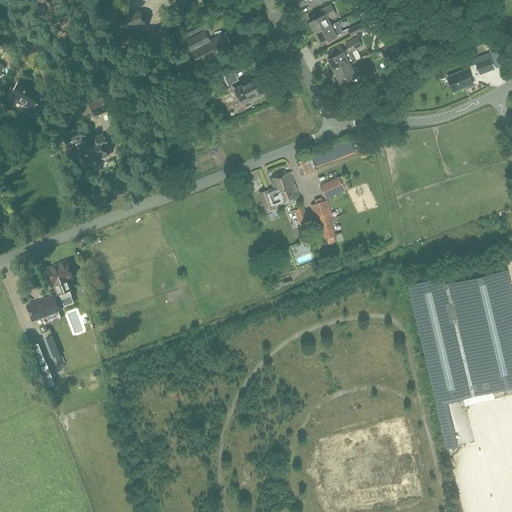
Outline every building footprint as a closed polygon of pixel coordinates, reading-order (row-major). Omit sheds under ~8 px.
[(332,24),(329,18),(336,15),(331,4),(318,11),(321,16),(309,22),(315,33),(332,24)] [(137,28),(139,27),(133,14),(113,22),(118,35),(123,33),(126,41),(140,35),(137,28)] [(377,22),(375,17),(368,21),(370,26),(377,22)] [(339,21),(332,24),(315,33),(320,43),(321,45),(338,36),(337,35),(343,33),(340,27),(341,25),(339,21)] [(352,37),(366,29),(363,22),(348,29),(352,37)] [(189,36),(207,27),(205,24),(188,32),(189,36)] [(158,36),(162,45),(164,49),(168,48),(167,46),(171,44),(170,42),(171,41),(168,32),(158,36)] [(194,50),(200,47),(207,61),(231,49),(224,34),(208,42),(203,32),(189,39),(194,50)] [(334,56),(328,59),(335,71),(350,64),(355,61),(350,52),(362,46),(358,37),(346,44),(348,49),(345,51),(342,44),(330,50),(334,56)] [(494,68),(491,58),(481,62),(485,71),(494,68)] [(350,64),(335,71),(341,84),(361,73),(363,79),(376,73),(371,64),(360,70),(358,66),(352,69),(350,64)] [(453,91),(473,83),(467,69),(447,77),(453,91)] [(224,78),(228,86),(239,80),(235,72),(224,78)] [(234,89),(242,104),(266,92),(258,77),(234,89)] [(33,103),(39,94),(27,87),(28,85),(20,79),(9,95),(24,104),(20,110),(34,119),(41,108),(33,103)] [(93,117),(108,112),(103,97),(88,102),(93,117)] [(77,150),(83,166),(106,156),(101,143),(106,142),(103,135),(94,139),(96,142),(87,146),(84,139),(85,139),(80,126),(61,133),(67,146),(75,143),(78,149),(77,150)] [(310,155),(299,159),(303,172),(315,168),(314,165),(337,156),(338,159),(354,153),(349,138),(332,145),(310,153),(310,155)] [(7,148),(13,162),(26,157),(21,143),(7,148)] [(275,205),(280,203),(280,204),(299,197),(290,174),(293,173),(292,171),(271,179),(274,189),(269,191),(269,190),(260,193),(267,210),(275,207),(275,205)] [(340,177),(321,186),(327,198),(346,189),(340,177)] [(333,219),(328,200),(311,204),(317,224),(320,224),(325,239),(327,238),(328,242),(334,240),(333,236),(335,235),(331,220),(333,219)] [(309,223),(304,207),(295,210),(301,226),(309,223)] [(309,246),(303,249),(301,244),(296,246),(302,258),(312,254),(309,246)] [(72,294),(70,289),(66,280),(72,278),(65,261),(47,268),(53,285),(54,285),(57,294),(63,292),(65,296),(72,294)] [(444,276),(408,285),(434,394),(433,395),(437,411),(446,449),(458,446),(448,402),(511,386),(511,289),(507,269),(446,284),(444,276)] [(26,306),(32,322),(59,312),(53,296),(26,306)] [(42,333),(47,331),(45,324),(39,327),(42,333)] [(227,332),(237,329),(236,324),(225,327),(227,332)] [(352,338),(350,328),(341,330),(342,340),(352,338)] [(60,355),(52,336),(43,339),(51,358),(55,357),(60,355)] [(31,346),(44,379),(51,376),(48,367),(42,357),(37,344),(31,346)] [(55,357),(58,366),(63,364),(60,355),(55,357)] [(262,376),(274,385),(281,377),(268,368),(262,376)] [(234,454),(233,465),(248,465),(248,455),(234,454)]
